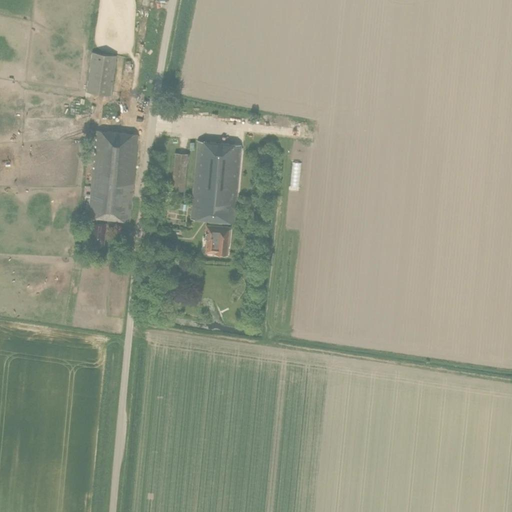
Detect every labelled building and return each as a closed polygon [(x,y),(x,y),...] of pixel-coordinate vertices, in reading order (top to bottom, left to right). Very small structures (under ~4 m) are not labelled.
[(92,52),(86,92),(111,96),(116,56),(92,52)] [(92,222),(90,245),(103,246),(105,223),(99,223),(100,218),(130,221),(138,134),(88,129),(88,135),(95,136),(88,217),(96,217),(96,222),(92,222)] [(234,222),(241,144),(198,140),(190,218),(234,222)] [(184,191),(187,153),(175,152),(172,190),(184,191)] [(227,253),(229,226),(207,224),(205,237),(207,237),(206,250),(215,251),(215,252),(216,252),(218,254),(223,255),(225,253),(227,253)] [(158,226),(157,235),(170,236),(171,228),(158,226)]
